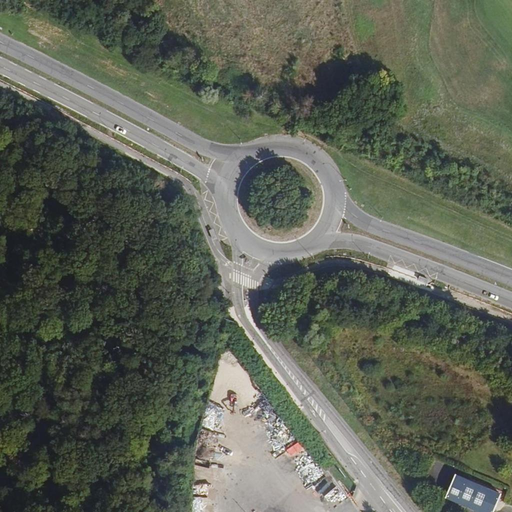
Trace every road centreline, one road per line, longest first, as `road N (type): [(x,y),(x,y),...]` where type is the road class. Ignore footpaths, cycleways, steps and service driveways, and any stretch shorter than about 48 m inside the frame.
road 1 (tertiary): [(408,511),(262,327),(253,283),(288,254)]
road 2 (track): [(17,511),(25,418),(57,298),(35,260),(0,235)]
road 3 (primary): [(256,152),(202,149),(0,47)]
road 4 (tertiary): [(233,230),(239,318),(349,466)]
road 5 (primary): [(0,67),(190,166),(225,208)]
road 6 (primary): [(315,241),(364,245),(511,301)]
road 7 (primary): [(511,280),(333,203)]
